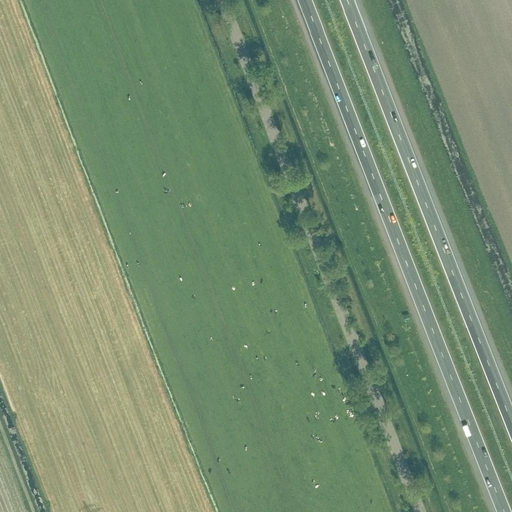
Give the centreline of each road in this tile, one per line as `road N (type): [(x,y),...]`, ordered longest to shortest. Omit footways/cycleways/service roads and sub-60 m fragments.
road 1 (motorway): [(304,0),(504,511)]
road 2 (tertiary): [(419,511),(222,0)]
road 3 (motorway): [(511,424),(346,0)]
